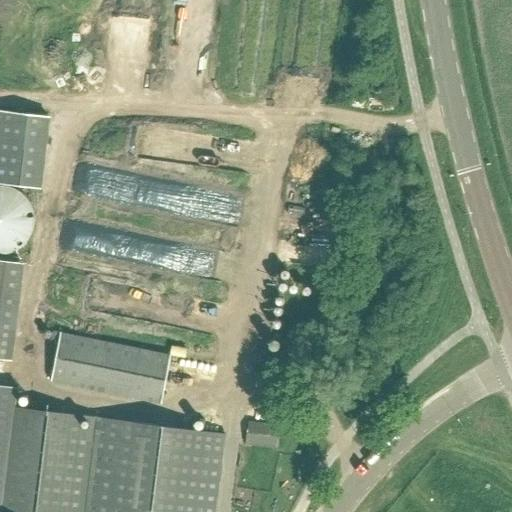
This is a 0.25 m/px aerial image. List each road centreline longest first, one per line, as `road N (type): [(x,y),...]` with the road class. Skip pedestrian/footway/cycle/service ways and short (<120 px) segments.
road 1 (secondary): [(511,308),(468,167),(434,0)]
road 2 (secondary): [(329,511),(403,433),(511,362)]
